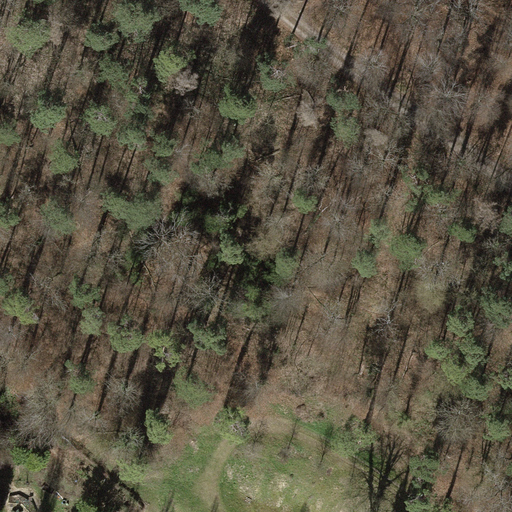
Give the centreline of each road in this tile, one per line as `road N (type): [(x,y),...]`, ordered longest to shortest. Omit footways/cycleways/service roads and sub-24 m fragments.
road 1 (track): [(275,0),(511,185)]
road 2 (track): [(221,511),(213,496),(222,458),(236,441),(289,425),(415,511)]
road 3 (track): [(0,371),(140,496),(213,496)]
